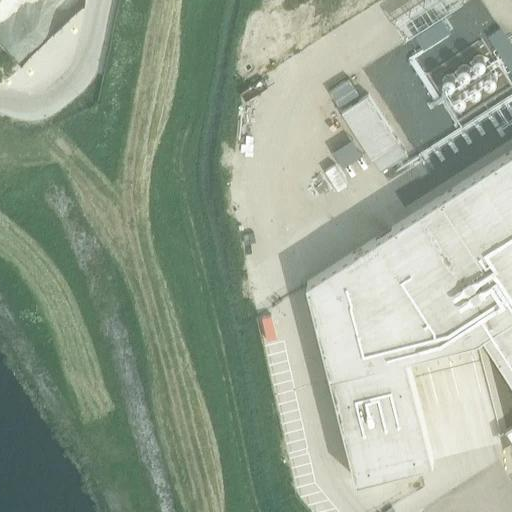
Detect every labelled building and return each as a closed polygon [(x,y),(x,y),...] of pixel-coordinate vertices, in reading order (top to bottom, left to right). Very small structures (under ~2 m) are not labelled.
[(474,58),(473,63),(474,67),(479,69),(483,67),(485,63),(483,58),(479,57),(474,58)] [(459,68),(458,72),(459,77),(464,78),(468,77),(470,72),(468,68),(464,66),(459,68)] [(486,76),(484,80),(486,84),(490,86),(495,84),(496,80),(495,76),(490,74),(486,76)] [(445,78),(443,82),(445,86),(449,88),(453,86),(455,82),(453,78),(449,76),(445,78)] [(471,85),(470,90),(471,94),(476,96),(480,94),(482,90),(480,85),(476,84),(471,85)] [(368,94),(342,111),(371,157),(398,140),(368,94)] [(456,96),(454,100),(456,104),(460,106),(464,104),(466,100),(464,96),(460,94),(456,96)] [(398,140),(371,157),(380,170),(407,153),(398,140)] [(511,149),(307,282),(357,480),(434,460),(408,356),(479,338),(485,334),(511,376),(511,149)] [(335,164),(325,170),(338,190),(348,184),(335,164)]
